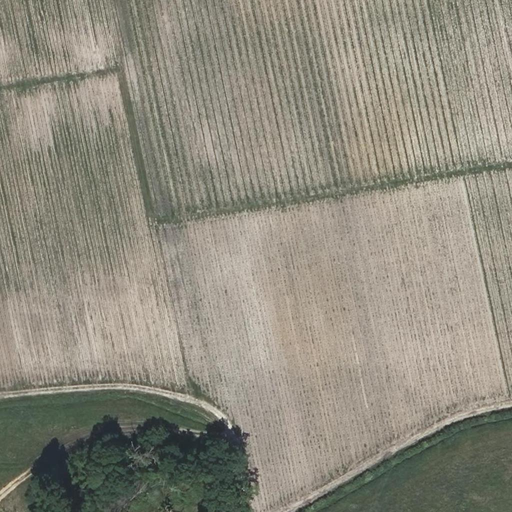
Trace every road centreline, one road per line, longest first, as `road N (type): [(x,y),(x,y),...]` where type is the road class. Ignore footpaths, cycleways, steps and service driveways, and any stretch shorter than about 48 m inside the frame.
road 1 (track): [(260,511),(257,471),(202,405),(154,386),(0,398)]
road 2 (track): [(511,401),(451,414),(281,511)]
